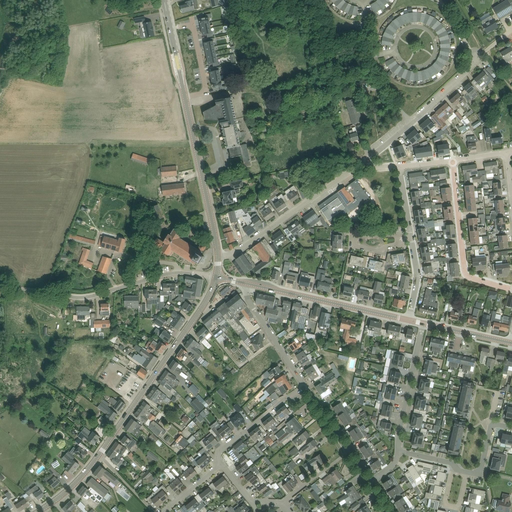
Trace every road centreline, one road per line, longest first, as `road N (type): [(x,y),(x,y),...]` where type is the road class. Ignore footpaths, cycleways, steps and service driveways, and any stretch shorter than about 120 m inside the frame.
road 1 (secondary): [(218,256),(164,0)]
road 2 (secondary): [(99,454),(215,277)]
road 3 (unclassified): [(0,292),(83,297),(180,272)]
road 4 (residential): [(218,256),(233,254),(367,159)]
road 5 (tertiary): [(408,319),(248,284)]
road 6 (residential): [(511,288),(465,273),(452,160)]
road 7 (residential): [(408,319),(417,273),(398,166)]
road 8 (residential): [(411,122),(377,87),(363,1)]
road 9 (residential): [(398,451),(423,323)]
road 10 (residential): [(217,466),(219,451),(305,386)]
